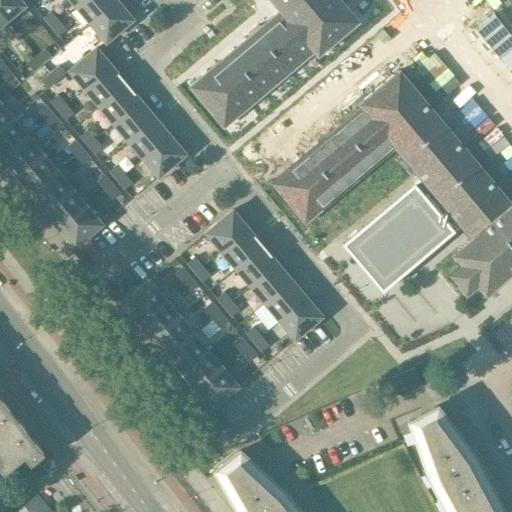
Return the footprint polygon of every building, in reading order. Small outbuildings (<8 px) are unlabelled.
[(24,6),(19,0),(0,0),(0,14),(6,21),(24,6)] [(89,24),(117,1),(115,0),(82,0),(75,7),(89,24)] [(337,0),(270,0),(280,11),(261,27),(256,26),(248,33),(248,38),(189,87),(223,127),(313,51),(316,55),(333,41),(341,35),(348,28),(356,22),(337,0)] [(104,42),(132,19),(117,1),(89,24),(104,42)] [(58,21),(50,12),(42,18),(50,28),(58,21)] [(65,30),(58,21),(50,28),(58,37),(65,30)] [(83,89),(110,66),(95,48),(68,71),(83,89)] [(42,64),(51,57),(45,49),(36,57),(42,64)] [(42,64),(36,57),(26,64),(33,72),(42,64)] [(65,73),(59,65),(49,73),(56,81),(65,73)] [(12,75),(4,66),(0,69),(0,76),(5,82),(12,75)] [(98,106),(125,83),(110,66),(83,89),(98,106)] [(511,200),(509,204),(455,140),(398,71),(358,104),(360,107),(270,184),(303,223),(394,147),(420,178),(341,244),(381,291),(460,225),(469,237),(450,253),(458,263),(447,272),(464,293),(475,283),(483,293),(511,268),(511,200)] [(56,81),(49,73),(40,81),(47,88),(56,81)] [(112,124),(140,101),(125,83),(98,106),(112,124)] [(65,104),(58,95),(50,101),(58,111),(65,104)] [(127,141),(154,118),(140,101),(112,124),(127,141)] [(0,129),(12,119),(0,104),(0,129)] [(73,113),(65,104),(58,111),(65,120),(73,113)] [(45,121),(53,114),(45,105),(38,112),(45,121)] [(61,124),(53,114),(45,121),(53,130),(61,124)] [(142,159),(169,136),(154,118),(127,141),(142,159)] [(0,159),(27,136),(12,119),(0,129),(0,159)] [(87,145),(95,139),(87,130),(79,136),(87,145)] [(0,160),(14,177),(42,154),(27,136),(0,159),(0,160)] [(157,177),(184,154),(169,136),(142,159),(157,177)] [(102,148),(95,139),(87,145),(95,155),(102,148)] [(82,149),(75,140),(67,147),(75,156),(82,149)] [(90,159),(82,149),(75,156),(82,165),(90,159)] [(29,194),(56,171),(42,154),(14,177),(29,194)] [(124,174),(116,165),(109,171),(116,180),(124,174)] [(44,212),(71,189),(56,171),(29,194),(44,212)] [(132,183),(124,174),(116,180),(124,190),(132,183)] [(104,191),(112,184),(104,175),(96,181),(104,191)] [(119,193),(112,184),(104,191),(112,200),(119,193)] [(58,229),(86,206),(71,189),(44,212),(58,229)] [(73,247),(101,224),(86,206),(58,229),(73,247)] [(219,251),(247,228),(232,210),(204,233),(219,251)] [(234,269),(262,246),(247,228),(219,251),(234,269)] [(249,286),(276,263),(262,246),(234,269),(249,286)] [(194,273),(202,266),(194,257),(186,263),(194,273)] [(263,304),(291,280),(276,263),(249,286),(263,304)] [(209,275),(202,266),(194,273),(202,282),(209,275)] [(189,277),(182,267),(174,274),(182,283),(189,277)] [(197,286),(189,277),(182,283),(189,292),(197,286)] [(163,298),(148,280),(120,303),(136,322),(163,298)] [(278,321),(306,298),(291,280),(263,304),(278,321)] [(223,308),(231,301),(223,292),(216,298),(223,308)] [(150,339),(178,316),(163,298),(136,322),(150,339)] [(293,339),(321,316),(306,298),(278,321),(293,339)] [(231,317),(239,310),(231,301),(223,308),(231,317)] [(211,318),(219,311),(211,302),(203,309),(211,318)] [(226,321),(219,311),(211,318),(219,327),(226,321)] [(193,333),(178,316),(150,339),(165,356),(193,333)] [(253,342),(260,336),(253,327),(245,333),(253,342)] [(207,351),(193,333),(165,356),(180,374),(207,351)] [(268,345),(260,336),(253,342),(260,352),(268,345)] [(240,353),(248,346),(240,337),(233,344),(240,353)] [(256,356),(248,346),(240,353),(248,362),(256,356)] [(194,391),(222,368),(207,351),(180,374),(194,391)] [(416,365),(394,374),(402,393),(424,383),(416,365)] [(237,386),(222,368),(194,391),(210,410),(237,386)] [(0,474),(23,457),(29,465),(43,453),(40,449),(41,448),(34,440),(33,441),(26,432),(23,428),(24,428),(18,419),(17,420),(7,408),(8,407),(1,399),(0,399),(0,398),(0,474)] [(503,511),(500,506),(497,507),(482,478),(484,477),(474,458),(471,459),(453,434),(456,432),(436,406),(408,421),(424,466),(428,465),(431,474),(432,484),(429,485),(437,499),(439,498),(447,503),(451,511),(503,511)] [(298,511),(285,495),(283,497),(261,476),(263,474),(239,451),(214,471),(237,511),(239,511),(241,511),(298,511)] [(0,511),(53,511),(52,511),(49,511),(36,495),(14,511),(6,511),(0,503),(0,511)]
